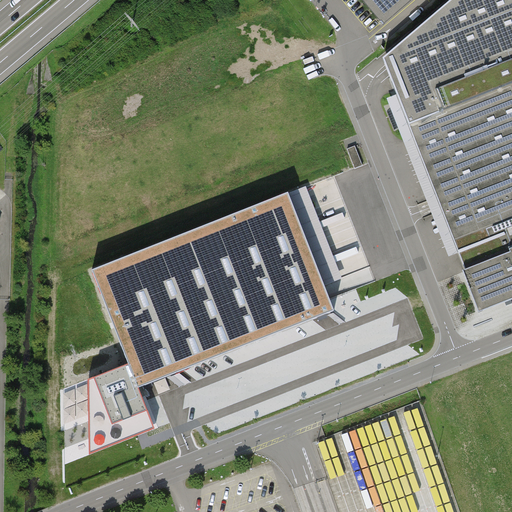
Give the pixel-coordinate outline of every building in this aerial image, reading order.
[(365,0),(384,22),(409,0),(365,0)] [(511,300),(511,0),(454,0),(384,60),(466,271),(463,272),(479,313),(495,307),(499,306),(511,300)] [(395,110),(388,112),(395,131),(402,128),(395,110)] [(355,146),(347,149),(355,169),(363,166),(355,146)] [(289,193),(325,286),(343,279),(306,186),(289,193)] [(87,379),(89,455),(142,433),(154,428),(139,389),(336,311),(325,286),(289,193),(92,271),(128,364),(87,379)]
